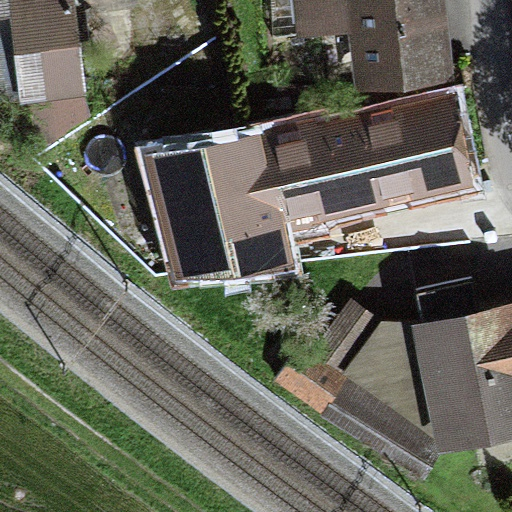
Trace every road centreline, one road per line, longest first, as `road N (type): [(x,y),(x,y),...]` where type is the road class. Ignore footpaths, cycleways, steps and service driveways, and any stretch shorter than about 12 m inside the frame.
road 1 (track): [(181,511),(0,373)]
road 2 (residential): [(511,147),(498,95),(491,0)]
